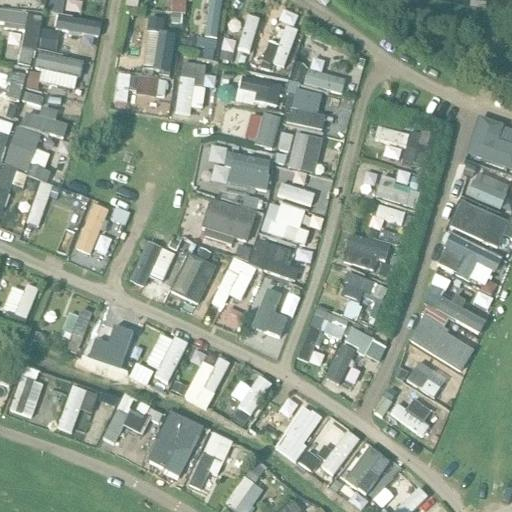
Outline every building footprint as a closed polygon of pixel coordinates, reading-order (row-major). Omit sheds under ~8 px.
[(64,0),(52,0),(52,14),(64,14),(64,0)] [(184,23),(184,0),(171,0),(171,23),(184,23)] [(209,0),(198,57),(213,60),(224,0),(209,0)] [(42,20),(0,8),(0,27),(24,33),(16,64),(30,67),(42,20)] [(56,29),(98,39),(101,25),(59,15),(56,29)] [(250,58),(259,18),(247,16),(238,56),(250,58)] [(172,71),(174,34),(164,34),(165,19),(147,18),(145,70),(172,71)] [(287,26),(278,48),(269,44),(262,61),(283,70),(299,31),(287,26)] [(39,84),(77,92),(83,62),(38,53),(35,69),(42,71),(39,84)] [(176,112),(202,115),(207,67),(181,64),(176,112)] [(0,68),(0,95),(20,102),(27,77),(0,68)] [(308,70),(304,84),(342,95),(346,81),(308,70)] [(117,99),(166,101),(167,78),(118,76),(117,99)] [(276,110),(281,85),(242,76),(237,101),(276,110)] [(322,133),(326,118),(318,116),(322,96),(297,90),(288,125),(322,133)] [(25,95),(22,104),(40,109),(42,101),(25,95)] [(7,111),(5,119),(12,122),(14,114),(7,111)] [(250,115),(245,140),(257,142),(256,148),(274,151),(279,120),(250,115)] [(511,152),(496,147),(503,128),(484,122),(471,159),(511,173),(511,152)] [(0,161),(9,137),(0,133),(0,161)] [(384,160),(418,164),(421,137),(388,133),(384,160)] [(317,174),(322,138),(294,135),(289,170),(317,174)] [(287,156),(291,140),(279,137),(275,153),(287,156)] [(266,193),(273,164),(230,154),(224,184),(266,193)] [(10,192),(21,196),(28,176),(2,167),(0,172),(0,220),(1,220),(10,192)] [(504,209),(510,183),(470,174),(464,200),(504,209)] [(412,179),(409,191),(416,193),(420,181),(412,179)] [(39,229),(53,188),(41,183),(26,225),(39,229)] [(311,207),(315,195),(281,185),(278,198),(311,207)] [(62,221),(73,195),(63,191),(52,217),(62,221)] [(56,204),(59,196),(53,193),(49,202),(56,204)] [(203,228),(248,243),(257,215),(212,200),(203,228)] [(300,229),(305,214),(272,202),(261,233),(304,248),(310,233),(300,229)] [(511,245),(511,221),(460,203),(436,271),(470,283),(477,265),(499,273),(509,244),(511,245)] [(376,206),(371,227),(401,235),(407,214),(376,206)] [(407,219),(404,226),(412,229),(415,221),(407,219)] [(343,263),(381,274),(389,248),(351,236),(343,263)] [(150,275),(174,285),(186,259),(147,242),(130,283),(144,289),(150,275)] [(198,304),(215,267),(190,256),(173,292),(198,304)] [(241,303),(258,270),(234,258),(212,303),(224,309),(230,298),(241,303)] [(381,302),(386,288),(348,273),(339,296),(349,300),(343,317),(355,322),(365,296),(381,302)] [(11,288),(5,314),(30,320),(37,289),(26,286),(25,291),(11,288)] [(269,330),(280,335),(290,313),(278,308),(282,298),(267,291),(251,328),(267,335),(269,330)] [(466,368),(475,347),(443,333),(448,321),(481,335),(487,321),(461,310),(464,304),(438,293),(416,347),(466,368)] [(78,355),(92,313),(76,308),(62,350),(78,355)] [(316,310),(310,330),(342,340),(347,320),(316,310)] [(126,361),(137,327),(115,320),(104,354),(126,361)] [(351,329),(343,344),(379,362),(386,347),(351,329)] [(146,364),(158,370),(154,378),(168,386),(189,346),(162,332),(146,364)] [(303,346),(299,360),(320,367),(325,353),(303,346)] [(324,377),(337,386),(358,355),(344,346),(324,377)] [(208,411),(230,364),(219,359),(215,369),(202,363),(184,400),(208,411)] [(434,399),(441,388),(427,380),(432,371),(417,362),(405,382),(434,399)] [(137,364),(129,380),(147,388),(155,373),(137,364)] [(21,378),(35,383),(38,374),(24,368),(21,378)] [(408,375),(398,370),(395,380),(402,384),(408,375)] [(228,400),(251,417),(274,386),(260,377),(253,386),(244,379),(228,400)] [(59,432),(74,436),(86,391),(71,387),(59,432)] [(104,394),(86,438),(98,443),(116,398),(104,394)] [(124,397),(101,445),(112,451),(135,402),(124,397)] [(291,420),(299,405),(288,400),(280,414),(291,420)] [(414,400),(408,410),(397,404),(389,417),(424,438),(430,428),(435,431),(443,418),(414,400)] [(276,451),(298,463),(323,414),(301,403),(276,451)] [(150,411),(146,420),(158,426),(162,417),(150,411)] [(166,470),(176,448),(190,454),(202,428),(170,413),(148,461),(166,470)] [(125,430),(138,434),(143,418),(130,414),(125,430)] [(336,445),(343,434),(332,427),(325,438),(336,445)] [(262,429),(258,437),(266,442),(271,435),(262,429)] [(307,451),(298,462),(326,484),(361,442),(348,431),(335,447),(329,442),(316,458),(307,451)] [(212,433),(189,486),(200,491),(209,472),(219,476),(234,442),(212,433)] [(366,447),(342,486),(372,504),(396,465),(366,447)] [(264,471),(254,464),(244,478),(254,486),(264,471)] [(419,511),(432,501),(419,487),(410,496),(404,489),(385,506),(390,511),(419,511)] [(322,511),(317,506),(309,511),(301,511),(294,502),(280,511),(322,511)]
